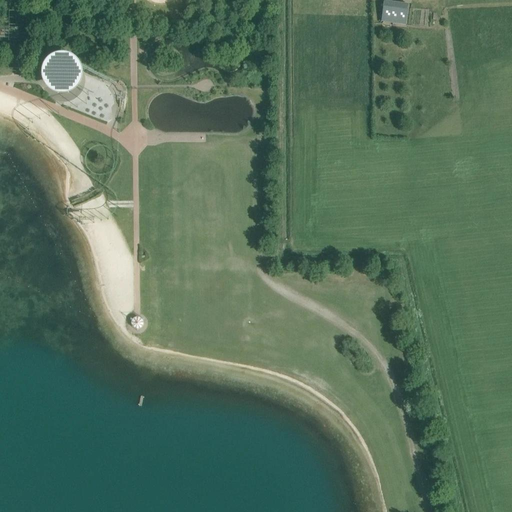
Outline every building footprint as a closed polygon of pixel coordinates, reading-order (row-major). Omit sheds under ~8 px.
[(382,22),(406,25),(409,5),(385,1),(382,22)] [(42,79),(42,82),(43,85),(45,87),(47,90),(49,92),(51,93),(54,95),(57,96),(60,96),(63,96),(66,96),(69,95),(71,94),(74,92),(76,90),(78,88),(80,85),(81,82),(81,79),(82,76),(82,73),(81,70),(80,68),(78,65),(76,63),(74,61),(72,59),(69,58),(66,57),(63,56),(60,56),(57,57),(54,57),(52,59),(49,60),(47,62),(45,65),(44,67),(42,70),(42,73),(41,76),(42,79)] [(205,142),(205,133),(196,133),(196,138),(196,142),(205,142)] [(148,263),(138,264),(139,272),(148,272),(148,263)] [(336,346),(318,335),(310,348),(328,360),(336,346)]
